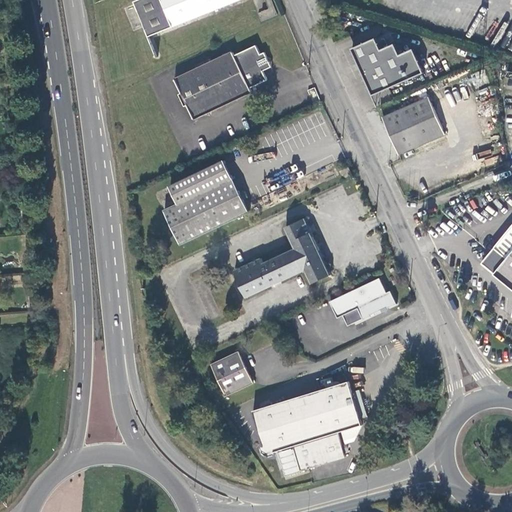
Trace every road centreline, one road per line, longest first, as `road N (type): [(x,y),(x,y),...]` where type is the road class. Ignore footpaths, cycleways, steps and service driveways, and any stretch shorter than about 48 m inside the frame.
road 1 (trunk): [(47,0),(83,319),(67,465)]
road 2 (unknown): [(340,239),(321,209),(303,206),(178,264),(175,287),(201,330),(219,333),(340,278),(345,254)]
road 3 (unclassified): [(435,300),(297,0)]
road 4 (trunk): [(110,310),(72,0)]
road 5 (trunk): [(292,501),(221,489),(178,463),(143,416),(124,329),(110,310)]
road 6 (primary): [(443,443),(381,478),(292,501)]
road 7 (trunk): [(148,464),(128,425),(110,310)]
road 8 (primary): [(314,511),(453,484)]
road 9 (unclassified): [(312,368),(435,300)]
road 10 (unknown): [(511,171),(400,226)]
